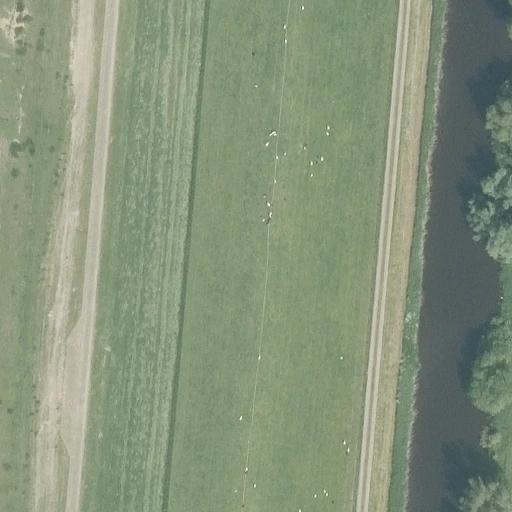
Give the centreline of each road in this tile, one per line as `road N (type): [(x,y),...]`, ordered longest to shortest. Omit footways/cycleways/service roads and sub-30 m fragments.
road 1 (track): [(71,511),(114,0)]
road 2 (track): [(404,0),(362,511)]
